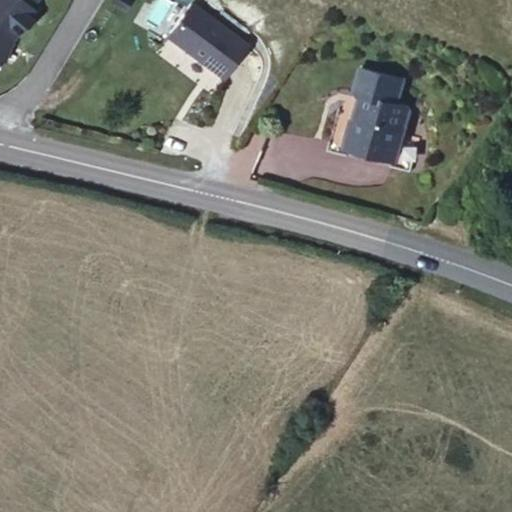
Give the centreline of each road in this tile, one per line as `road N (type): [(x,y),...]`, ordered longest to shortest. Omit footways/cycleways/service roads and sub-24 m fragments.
road 1 (tertiary): [(0,144),(387,242),(511,288)]
road 2 (residential): [(86,0),(0,134)]
